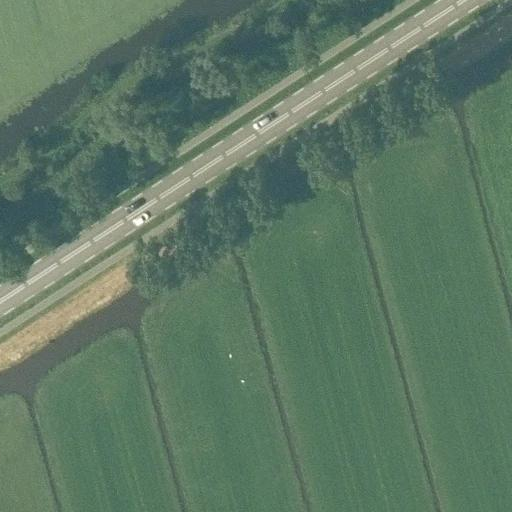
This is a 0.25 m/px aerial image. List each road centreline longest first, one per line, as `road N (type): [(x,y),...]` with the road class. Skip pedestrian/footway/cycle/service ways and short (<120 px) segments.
road 1 (primary): [(0,301),(463,0)]
road 2 (track): [(0,175),(105,93),(279,0)]
